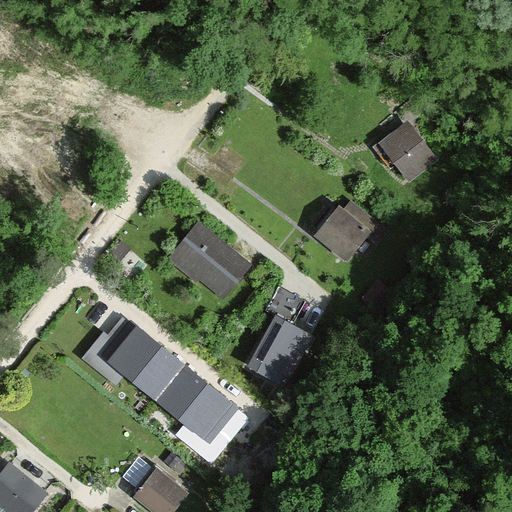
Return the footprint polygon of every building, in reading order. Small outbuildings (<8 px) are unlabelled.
[(385,145),(411,178),(433,160),(408,127),(385,145)] [(318,236),(347,259),(368,232),(339,209),(318,236)] [(247,262),(192,220),(162,258),(218,301),(247,262)] [(253,362),(293,381),(315,333),(275,314),(253,362)] [(136,331),(112,361),(160,399),(183,369),(136,331)] [(233,409),(183,369),(160,399),(209,439),(233,409)] [(168,511),(188,511),(200,492),(151,463),(134,491),(168,511)] [(0,472),(0,508),(5,511),(33,511),(46,494),(4,466),(0,472)]
